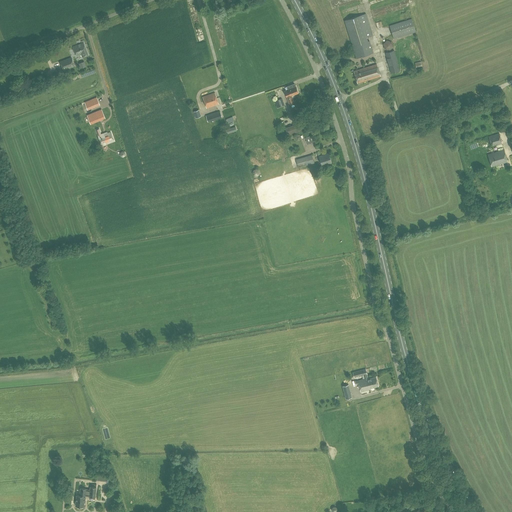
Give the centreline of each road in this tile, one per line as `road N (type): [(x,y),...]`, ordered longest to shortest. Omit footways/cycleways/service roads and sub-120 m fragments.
road 1 (primary): [(472,511),(420,401),(345,113),(294,0)]
road 2 (unclassified): [(281,0),(344,147),(375,303),(424,462),(454,511)]
road 3 (unclassified): [(0,59),(150,0)]
road 4 (unclassified): [(364,142),(511,84)]
